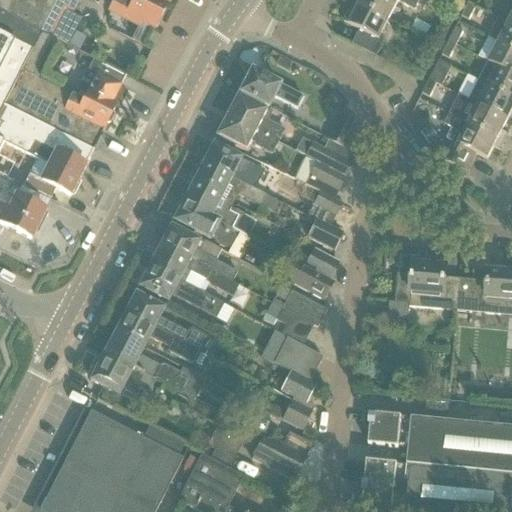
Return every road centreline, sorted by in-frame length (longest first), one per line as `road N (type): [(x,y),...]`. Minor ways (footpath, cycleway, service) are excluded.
road 1 (tertiary): [(67,330),(235,10)]
road 2 (residential): [(321,511),(362,252),(381,205),(405,177)]
road 3 (residential): [(303,41),(405,177)]
road 4 (tertiary): [(0,461),(67,330)]
